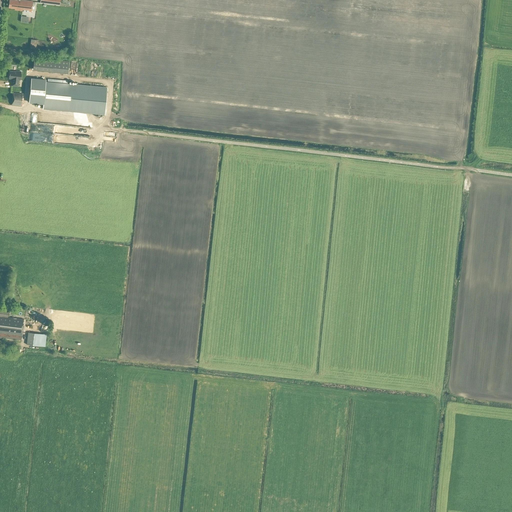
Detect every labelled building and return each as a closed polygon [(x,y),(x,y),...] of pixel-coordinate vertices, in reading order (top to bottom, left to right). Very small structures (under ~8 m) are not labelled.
[(17,10),(31,12),(32,1),(22,0),(14,0),(15,0),(12,0),(9,0),(9,8),(15,8),(15,9),(17,10)] [(69,61),(34,58),(33,70),(68,73),(69,61)] [(9,71),(8,79),(12,79),(11,86),(18,86),(19,80),(20,80),(21,71),(16,71),(16,72),(9,71)] [(31,79),(29,102),(43,104),(43,108),(104,115),(107,88),(46,82),(46,80),(31,79)] [(25,92),(13,91),(11,105),(24,106),(25,92)] [(0,338),(21,341),(24,319),(0,316),(0,338)] [(28,332),(27,344),(38,346),(40,334),(28,332)]
